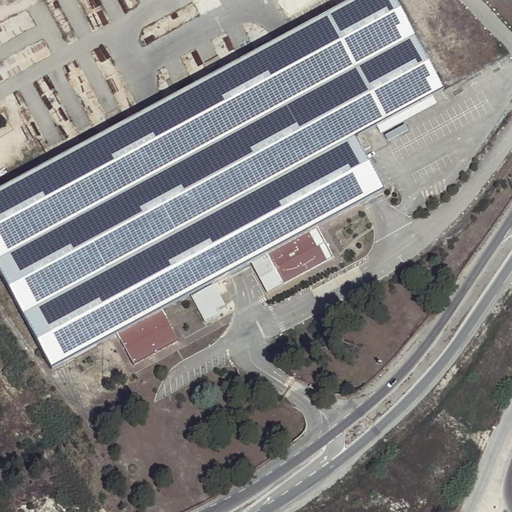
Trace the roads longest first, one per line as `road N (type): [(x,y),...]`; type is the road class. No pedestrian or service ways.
road 1 (primary): [(511,216),(429,341),(381,395),(212,511)]
road 2 (primary): [(263,511),(390,421),(440,366),(511,261)]
